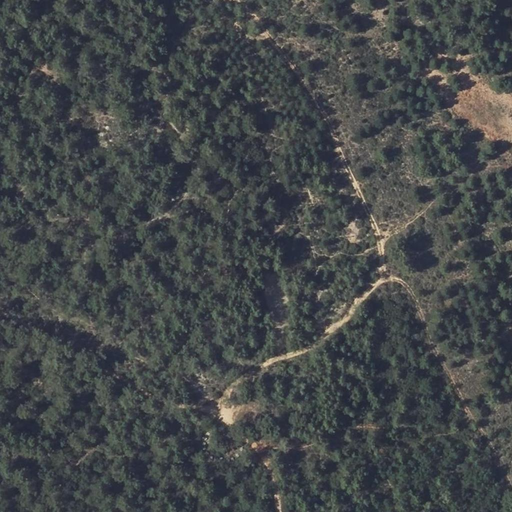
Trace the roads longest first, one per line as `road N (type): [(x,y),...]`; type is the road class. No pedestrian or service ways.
road 1 (track): [(244,0),(329,111),(380,219),(384,277),(334,333),(204,407),(0,305)]
road 2 (track): [(279,511),(268,443),(274,394),(260,369)]
